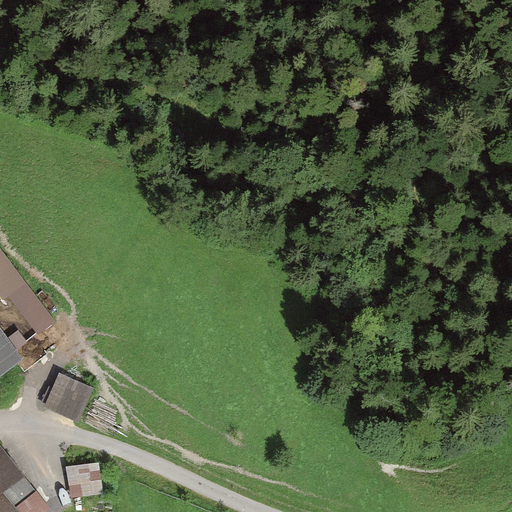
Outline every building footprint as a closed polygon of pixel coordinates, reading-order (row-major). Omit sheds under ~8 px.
[(26,283),(0,248),(0,295),(3,300),(26,283)] [(0,328),(0,378),(24,360),(0,328)] [(93,387),(59,373),(46,407),(80,421),(93,387)] [(0,511),(18,511),(4,493),(21,479),(0,452),(0,511)] [(68,470),(72,501),(105,497),(101,466),(68,470)]
